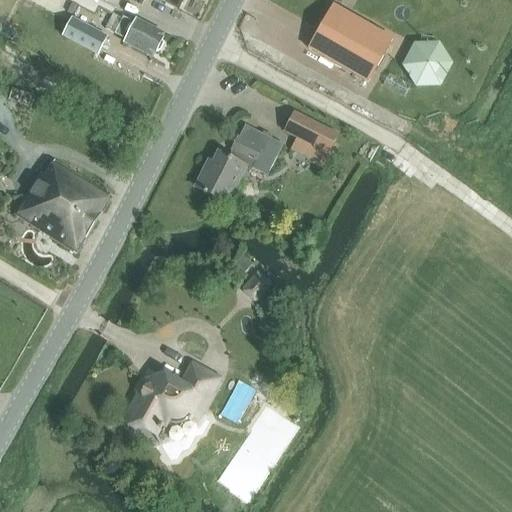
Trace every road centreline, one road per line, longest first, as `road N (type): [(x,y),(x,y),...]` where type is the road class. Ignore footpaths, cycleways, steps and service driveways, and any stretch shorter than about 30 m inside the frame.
road 1 (tertiary): [(0,435),(234,0)]
road 2 (track): [(511,230),(375,132),(210,46)]
road 3 (track): [(0,58),(165,134)]
